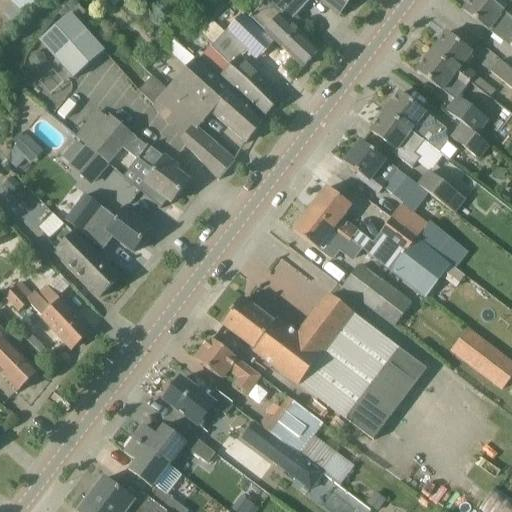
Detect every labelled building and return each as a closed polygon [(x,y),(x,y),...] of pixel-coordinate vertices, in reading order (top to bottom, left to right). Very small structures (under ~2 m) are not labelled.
[(10,0),(24,12),(35,0),(10,0)] [(318,52),(289,25),(311,0),(268,0),(254,16),(253,16),(250,18),(251,20),(252,19),(303,68),(318,52),(318,51),(318,52)] [(351,0),(319,0),(339,16),(351,0)] [(511,17),(489,0),(472,0),(464,11),(510,46),(511,42),(511,17)] [(511,0),(489,0),(511,17),(511,0)] [(102,51),(72,13),(40,39),(70,77),(102,51)] [(281,96),(280,95),(259,75),(253,68),(242,58),(250,48),(258,55),(271,41),(242,14),(202,58),(221,78),(263,118),(283,97),(282,96),(281,96)] [(432,52),(471,83),(491,98),(496,92),(476,76),(463,66),(472,53),(447,33),(432,52)] [(38,52),(32,54),(29,60),(31,67),(37,70),(43,68),(46,62),(44,55),(38,52)] [(178,61),(187,68),(196,59),(186,52),(178,61)] [(466,89),(471,83),(432,52),(417,71),(443,91),(452,79),(466,89)] [(166,91),(206,124),(214,115),(246,143),(263,120),(196,59),(187,68),(166,91)] [(511,88),(511,69),(501,61),(491,72),(511,88)] [(200,131),(206,124),(166,91),(153,107),(183,139),(182,140),(198,159),(219,181),(235,161),(200,131)] [(385,113),(424,142),(449,162),(458,150),(447,141),(445,129),(425,114),(425,113),(400,94),(385,113)] [(463,125),(476,135),(487,120),(459,98),(447,113),(463,125)] [(88,147),(108,164),(122,148),(133,135),(111,117),(109,121),(99,112),(77,138),(88,147)] [(415,155),(424,142),(385,113),(371,132),(393,149),(391,152),(413,169),(420,159),(415,155)] [(489,145),(476,135),(463,125),(452,138),(479,159),(489,145)] [(165,159),(148,146),(133,135),(122,148),(137,160),(129,171),(171,204),(188,181),(175,171),(178,168),(165,159)] [(14,149),(23,157),(35,144),(27,136),(14,149)] [(382,191),(391,198),(406,178),(362,143),(345,165),(358,175),(357,177),(379,195),(382,191)] [(108,164),(88,147),(72,166),(92,183),(108,164)] [(428,193),(451,210),(455,214),(466,199),(430,173),(420,187),(428,193)] [(11,177),(2,186),(12,195),(21,186),(11,177)] [(310,210),(351,242),(359,232),(347,223),(345,225),(340,222),(352,207),(327,188),(310,210)] [(151,231),(124,210),(116,221),(109,215),(92,201),(82,214),(107,233),(133,253),(151,231)] [(428,226),(402,206),(392,219),(418,239),(428,226)] [(358,247),(351,242),(310,210),(294,232),(331,261),(341,248),(351,256),(358,247)] [(392,219),(381,234),(391,241),(407,253),(408,254),(418,241),(419,239),(418,239),(392,219)] [(99,299),(100,298),(119,279),(118,279),(75,235),(76,235),(75,234),(74,235),(65,225),(47,243),(57,252),(54,255),(55,255),(99,298),(98,298),(99,299)] [(465,253),(449,240),(437,255),(454,268),(465,253)] [(408,254),(407,253),(391,241),(377,260),(394,273),(408,254)] [(450,267),(418,241),(408,254),(394,273),(426,298),(450,267)] [(412,304),(400,295),(369,271),(361,266),(344,289),(395,327),(412,304)] [(90,332),(61,301),(74,289),(62,275),(49,288),(38,296),(35,292),(33,294),(21,282),(15,287),(5,298),(20,313),(29,304),(72,349),(90,332)] [(372,443),(415,386),(426,371),(401,352),(352,314),(353,314),(329,296),(298,336),(277,320),(274,325),(255,350),(253,352),(298,386),(299,386),(345,422),(372,443)] [(241,300),(239,303),(222,325),(255,350),(274,325),(241,300)] [(0,373),(18,392),(26,384),(38,372),(7,341),(9,339),(0,329),(0,373)] [(511,379),(511,366),(468,332),(450,355),(501,394),(511,379)] [(43,350),(31,336),(20,346),(33,360),(43,350)] [(196,360),(221,380),(228,371),(240,379),(235,386),(246,394),(260,377),(211,340),(196,360)] [(195,378),(192,381),(189,386),(181,380),(175,388),(171,388),(168,392),(169,395),(165,401),(195,424),(206,410),(208,409),(212,405),(226,416),(233,407),(195,378)] [(261,427),(322,473),(342,488),(356,469),(313,437),(323,424),(294,403),(278,423),(269,416),(261,427)] [(322,473),(261,427),(256,424),(244,440),(309,490),(322,473)] [(144,426),(134,440),(169,467),(187,444),(163,426),(156,436),(144,426)] [(208,464),(215,454),(195,439),(188,449),(208,464)] [(169,467),(134,440),(124,453),(136,462),(129,472),(152,489),(154,486),(157,489),(150,499),(166,511),(188,511),(181,506),(166,495),(181,476),(169,467)] [(165,511),(141,493),(134,501),(133,502),(104,480),(79,511),(165,511)] [(376,511),(377,511),(386,501),(375,493),(366,504),(376,511)] [(234,511),(250,511),(255,506),(242,497),(232,510),(234,511)]
